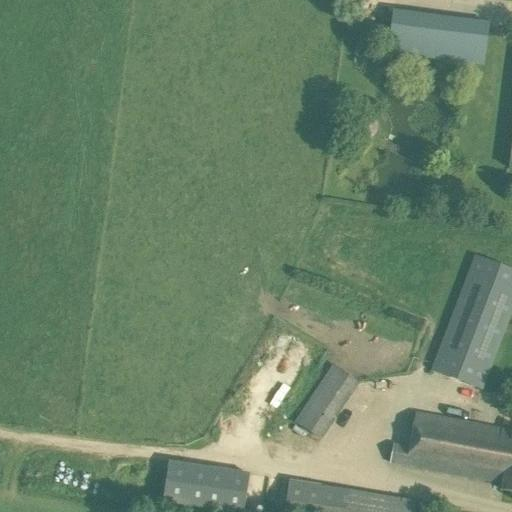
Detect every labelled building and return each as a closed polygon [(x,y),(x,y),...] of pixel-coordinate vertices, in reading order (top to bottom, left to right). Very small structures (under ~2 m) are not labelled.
[(479,25),(374,11),(368,55),(473,68),(479,25)] [(483,392),(511,315),(511,271),(473,256),(430,371),(483,392)] [(295,396),(314,363),(288,347),(269,380),(295,396)] [(321,441),(359,385),(331,366),(294,422),(321,441)] [(264,384),(235,435),(255,446),(284,396),(264,384)] [(511,433),(414,414),(408,445),(393,442),(389,465),(499,486),(498,492),(511,494),(511,431),(511,433)] [(215,511),(242,511),(249,474),(168,462),(162,504),(215,511)] [(412,511),(414,501),(289,481),(284,511),(412,511)]
